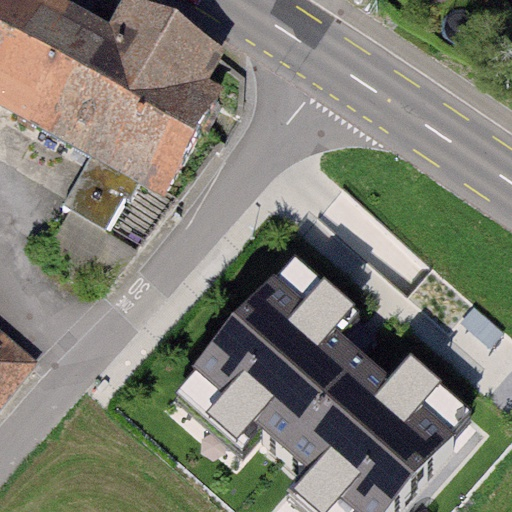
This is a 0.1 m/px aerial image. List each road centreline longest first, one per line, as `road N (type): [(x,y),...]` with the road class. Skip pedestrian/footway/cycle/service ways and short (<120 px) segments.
road 1 (residential): [(0,456),(246,182),(337,65)]
road 2 (primary): [(511,182),(337,65)]
